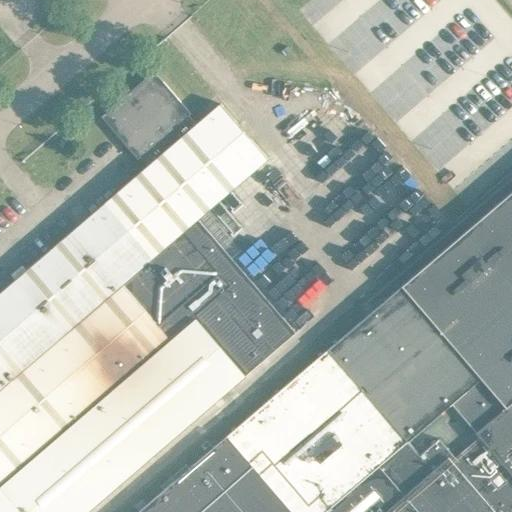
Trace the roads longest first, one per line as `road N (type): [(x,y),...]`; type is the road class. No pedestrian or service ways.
road 1 (unknown): [(81,511),(242,375),(342,275),(337,241),(311,190),(161,0)]
road 2 (unclassified): [(0,105),(122,0)]
